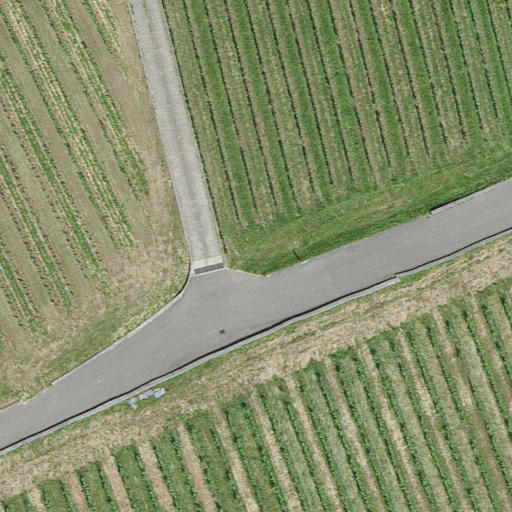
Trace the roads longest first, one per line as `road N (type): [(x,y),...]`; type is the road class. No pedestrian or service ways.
road 1 (residential): [(511,206),(0,433)]
road 2 (track): [(227,329),(141,0)]
